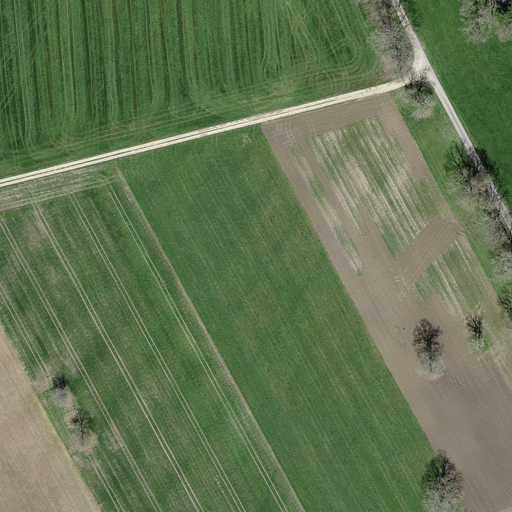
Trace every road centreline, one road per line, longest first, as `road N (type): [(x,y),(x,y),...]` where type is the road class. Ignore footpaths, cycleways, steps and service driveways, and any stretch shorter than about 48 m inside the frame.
road 1 (track): [(0,186),(431,80)]
road 2 (track): [(431,80),(511,227)]
